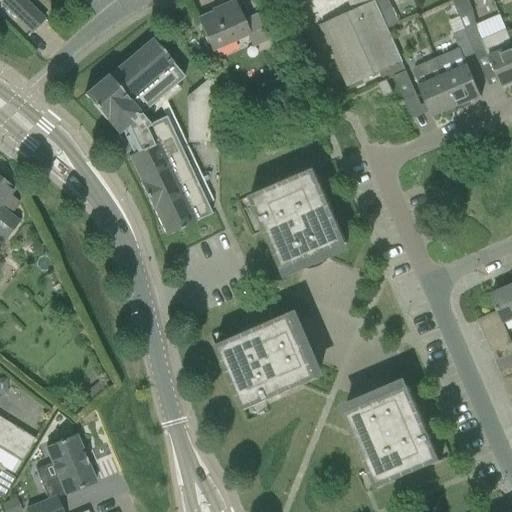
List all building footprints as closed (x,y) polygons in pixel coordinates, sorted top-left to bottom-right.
[(23,0),(3,0),(1,3),(31,33),(44,20),(23,0)] [(403,64),(387,29),(373,0),(346,0),(353,13),(321,27),(348,89),(380,74),(384,81),(405,72),(403,64)] [(373,0),(387,29),(398,24),(387,0),(373,0)] [(474,12),(468,0),(454,0),(452,1),(460,18),(471,13),(474,12)] [(247,36),(252,47),(266,41),(256,16),(242,22),(234,2),(222,7),(223,9),(198,20),(211,51),(247,36)] [(483,40),(477,26),(465,30),(475,54),(486,49),(502,89),(504,88),(511,84),(511,42),(508,33),(506,29),(483,40)] [(475,54),(465,30),(453,36),(461,53),(438,63),(437,60),(457,108),(480,98),(482,98),(464,58),(475,54)] [(140,115),(184,78),(173,65),(152,40),(108,76),(107,76),(84,96),(117,135),(121,131),(132,155),(128,157),(141,183),(140,184),(153,211),(154,211),(166,237),(195,223),(211,215),(165,117),(149,125),(140,115)] [(457,108),(437,60),(436,59),(416,68),(414,72),(420,86),(419,87),(433,118),(434,118),(434,117),(457,108)] [(395,79),(410,112),(422,107),(407,73),(395,79)] [(187,144),(218,143),(217,89),(208,79),(186,98),(187,144)] [(384,99),(393,95),(387,82),(378,86),(384,99)] [(321,256),(347,244),(321,184),(316,187),(310,173),(315,171),(315,169),(250,198),(282,272),(308,261),(311,267),(323,262),(321,256)] [(14,190),(0,179),(0,238),(5,242),(20,221),(10,214),(18,203),(9,196),(14,190)] [(511,286),(491,295),(498,311),(503,322),(504,324),(511,320),(511,286)] [(498,311),(478,320),(483,331),(503,322),(498,311)] [(313,350),(308,338),(302,341),(290,314),(216,347),(240,403),(260,394),(264,403),(318,379),(307,353),(313,350)] [(503,322),(483,331),(487,342),(508,333),(504,324),(503,322)] [(511,343),(508,333),(487,342),(492,352),(511,343)] [(511,343),(492,352),(496,362),(511,355),(511,343)] [(511,355),(496,362),(501,373),(511,367),(511,355)] [(511,367),(501,373),(506,384),(511,380),(511,367)] [(367,397),(370,403),(343,414),(377,489),(441,462),(440,460),(431,464),(422,444),(431,440),(408,387),(382,398),(379,392),(367,397)] [(0,467),(13,475),(34,439),(0,418),(0,467)] [(46,449),(51,462),(58,477),(41,484),(48,501),(26,510),(27,511),(61,511),(57,499),(95,483),(76,436),(46,449)] [(1,471),(0,471),(0,491),(5,496),(15,479),(1,471)] [(22,511),(16,498),(1,505),(4,511),(22,511)]
